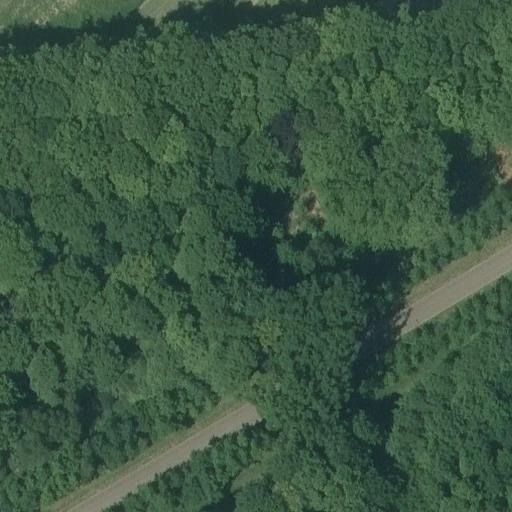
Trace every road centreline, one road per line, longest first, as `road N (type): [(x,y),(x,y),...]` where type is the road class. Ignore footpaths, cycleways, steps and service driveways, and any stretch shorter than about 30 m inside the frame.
road 1 (track): [(511,99),(0,155)]
road 2 (unclassified): [(88,511),(511,256)]
